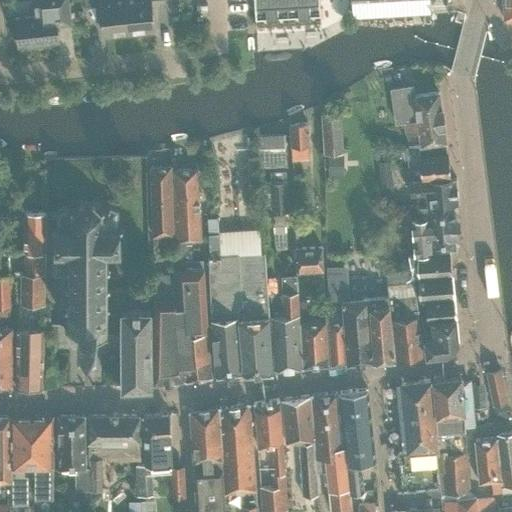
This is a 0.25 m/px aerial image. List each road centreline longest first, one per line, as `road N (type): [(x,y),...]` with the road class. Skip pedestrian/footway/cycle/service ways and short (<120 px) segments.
road 1 (residential): [(374,376),(463,365),(480,353),(488,332),(463,79),(476,20)]
road 2 (residential): [(0,403),(142,402),(374,376)]
road 3 (residential): [(0,75),(221,50),(218,0)]
road 4 (residential): [(383,511),(374,376)]
